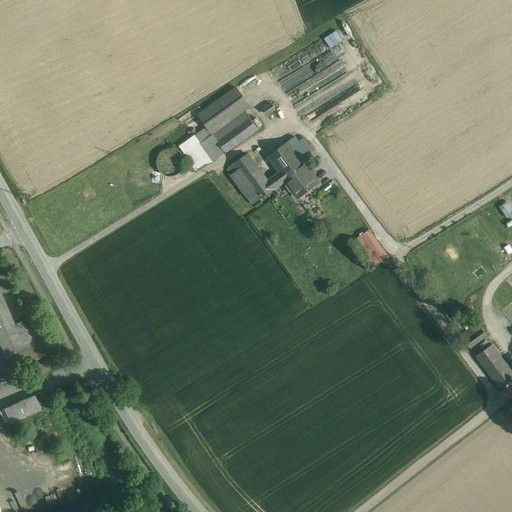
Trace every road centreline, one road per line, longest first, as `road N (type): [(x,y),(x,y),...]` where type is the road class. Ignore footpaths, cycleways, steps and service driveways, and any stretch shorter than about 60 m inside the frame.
road 1 (unclassified): [(363,511),(499,402),(399,268),(398,255),(511,182)]
road 2 (tertiary): [(196,511),(130,422),(24,229)]
